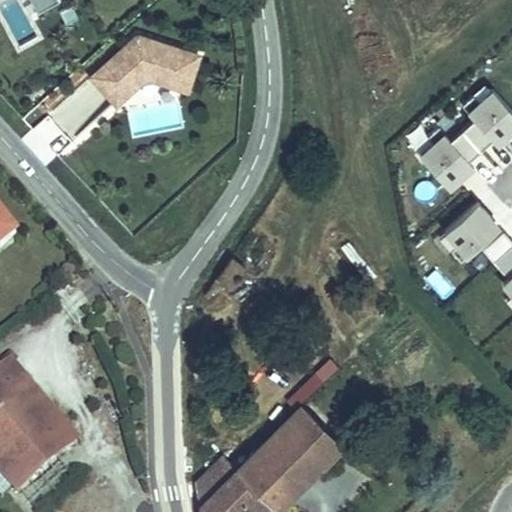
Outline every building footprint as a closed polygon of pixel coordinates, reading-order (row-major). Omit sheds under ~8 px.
[(4,0),(10,13),(20,9),(16,0),(4,0)] [(163,53),(175,19),(120,0),(112,0),(69,37),(92,64),(92,65),(118,43),(128,41),(163,53)] [(62,26),(78,20),(72,5),(56,11),(62,26)] [(472,92),(461,101),(471,113),(490,136),(495,141),(511,126),(511,110),(491,86),(477,99),(472,92)] [(70,139),(111,115),(94,87),(53,111),(70,139)] [(471,113),(458,124),(478,147),(490,136),(471,113)] [(446,134),(436,123),(425,132),(431,138),(416,150),(445,184),(470,163),(465,157),(446,134)] [(458,124),(446,134),(465,157),(478,147),(458,124)] [(449,248),(458,259),(497,224),(476,199),(443,229),(455,243),(449,248)] [(0,241),(14,230),(0,211),(0,241)] [(479,249),(490,261),(511,242),(511,240),(502,229),(479,249)] [(511,264),(511,242),(490,261),(501,274),(511,264)] [(511,271),(501,281),(511,293),(511,271)] [(108,352),(98,336),(91,340),(101,356),(108,352)] [(75,439),(12,361),(0,369),(0,470),(14,488),(75,439)] [(241,452),(286,499),(347,441),(300,394),(241,452)] [(298,511),(286,499),(241,452),(229,440),(192,474),(202,511),(298,511)]
